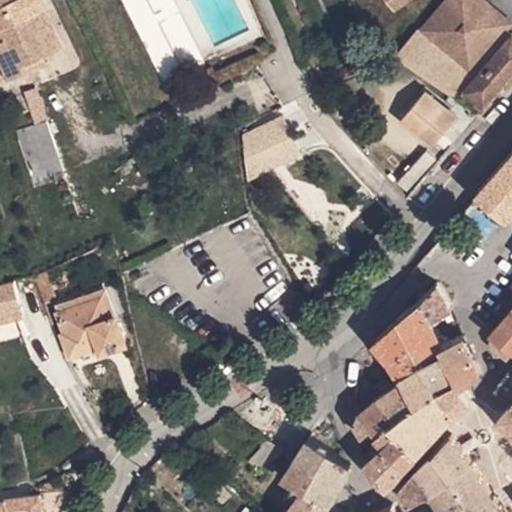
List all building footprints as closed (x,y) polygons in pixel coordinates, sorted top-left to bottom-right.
[(0,0),(0,56),(4,65),(19,58),(22,62),(46,52),(28,12),(44,5),(47,4),(45,0),(0,0)] [(507,15),(487,0),(439,0),(421,24),(472,64),(507,15)] [(46,52),(61,45),(44,5),(28,12),(46,52)] [(511,75),(511,36),(507,33),(488,60),(511,76),(511,75)] [(25,70),(49,59),(46,52),(22,62),(25,70)] [(19,58),(4,65),(9,78),(25,70),(22,62),(19,58)] [(511,76),(488,60),(473,81),(494,97),(511,76)] [(462,97),(482,111),(483,112),(494,97),(473,81),(461,97),(462,97)] [(442,108),(424,92),(403,116),(420,133),(442,108)] [(462,97),(458,102),(477,117),(482,111),(462,97)] [(420,133),(433,145),(454,119),(442,108),(420,133)] [(44,118),(17,127),(34,184),(61,175),(44,118)] [(268,164),(279,181),(306,163),(294,146),(268,164)] [(511,214),(511,155),(479,195),(507,220),(511,214)] [(0,340),(23,336),(11,282),(0,284),(0,340)] [(453,310),(442,284),(438,285),(424,298),(434,317),(453,310)] [(107,287),(59,302),(68,330),(64,332),(71,351),(98,342),(99,346),(123,339),(107,287)] [(449,354),(445,345),(437,324),(434,317),(424,298),(413,309),(376,341),(394,362),(398,370),(412,362),(419,368),(428,364),(449,354)] [(511,353),(511,312),(495,334),(497,336),(494,342),(497,350),(507,359),(511,353)] [(466,335),(445,345),(449,354),(428,364),(442,393),(460,379),(453,364),(474,351),(466,335)] [(453,364),(460,379),(464,386),(469,382),(483,369),(474,351),(453,364)] [(424,409),(409,422),(431,442),(453,415),(474,401),(464,386),(460,379),(442,393),(428,364),(419,368),(412,362),(398,370),(404,382),(424,409)] [(511,401),(511,372),(510,371),(498,389),(511,401)] [(398,387),(383,397),(401,415),(409,422),(424,409),(404,382),(398,387)] [(375,432),(379,436),(391,425),(401,415),(383,397),(378,401),(361,414),(375,432)] [(511,402),(502,413),(511,424),(511,402)] [(375,432),(361,414),(358,430),(366,439),(375,432)] [(431,442),(409,422),(401,415),(391,425),(419,456),(431,442)] [(391,425),(379,436),(388,446),(409,468),(419,456),(391,425)] [(326,437),(315,433),(285,479),(303,491),(332,508),(352,469),(339,460),(324,449),(326,437)] [(468,454),(456,439),(439,455),(453,475),(473,504),(495,493),(468,454)] [(246,468),(261,481),(271,469),(283,456),(266,444),(246,468)] [(389,487),(398,481),(409,468),(388,446),(369,465),(389,487)] [(453,475),(439,455),(422,473),(432,491),(453,475)] [(432,491),(422,473),(405,492),(412,505),(432,491)] [(438,506),(441,511),(456,511),(473,504),(453,475),(432,491),(438,506)] [(289,511),(329,511),(332,508),(303,491),(289,511)] [(0,511),(35,511),(32,492),(0,498),(0,511)] [(500,511),(505,509),(495,493),(473,504),(456,511),(500,511)]
